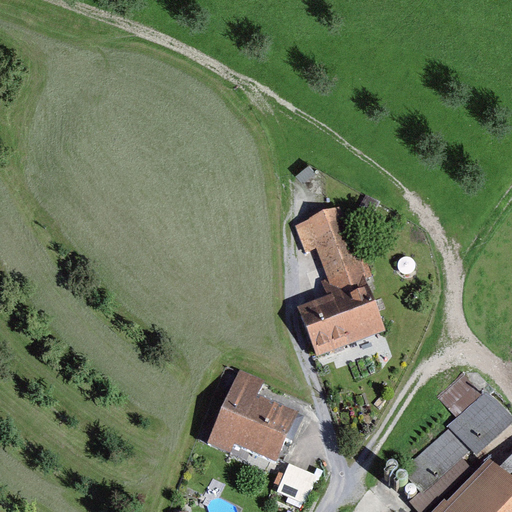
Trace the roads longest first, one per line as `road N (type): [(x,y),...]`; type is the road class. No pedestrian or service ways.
road 1 (track): [(289,228),(281,144),(254,97),(175,46),(54,0)]
road 2 (track): [(449,373),(459,279),(511,193)]
